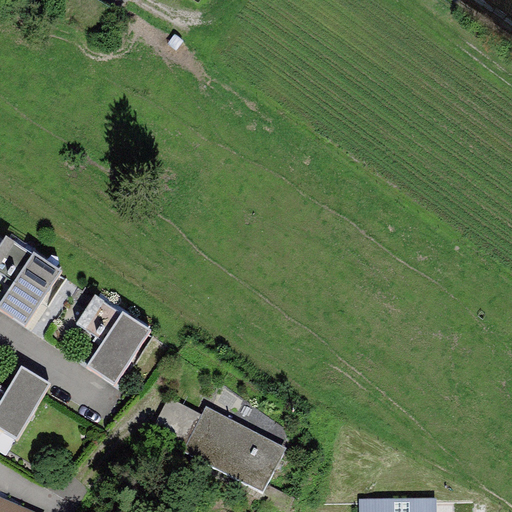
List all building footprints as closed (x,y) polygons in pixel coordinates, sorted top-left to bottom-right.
[(117,14),(91,0),(64,0),(52,25),(98,49),(117,14)] [(65,276),(6,238),(0,248),(0,275),(15,286),(1,307),(34,328),(65,276)] [(151,332),(98,298),(78,329),(105,347),(92,367),(117,384),(151,332)] [(51,388),(23,372),(8,394),(0,390),(0,432),(20,443),(51,388)] [(265,496),(265,497),(288,450),(211,411),(186,454),(265,496)] [(0,511),(50,511),(52,509),(0,491),(0,511)] [(363,503),(363,511),(437,511),(438,504),(363,503)]
